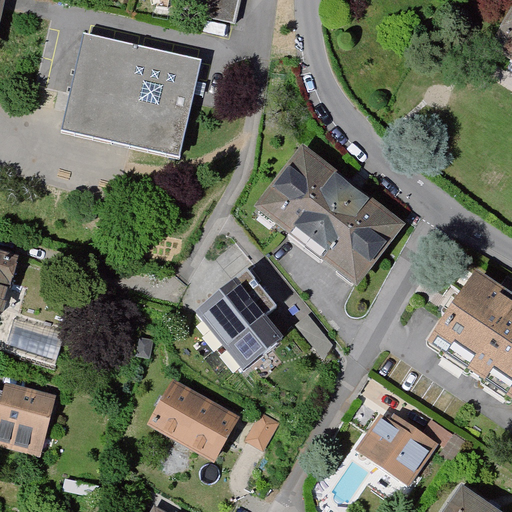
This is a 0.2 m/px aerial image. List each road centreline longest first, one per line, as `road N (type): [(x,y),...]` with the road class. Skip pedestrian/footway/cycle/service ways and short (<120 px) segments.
road 1 (residential): [(279,509),(437,205)]
road 2 (residential): [(308,0),(322,82),(381,158),(437,205)]
